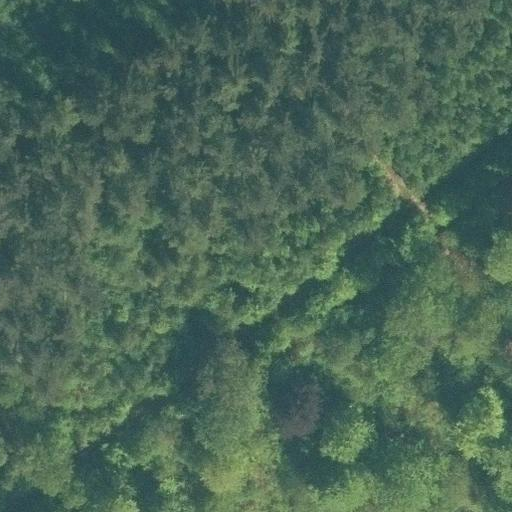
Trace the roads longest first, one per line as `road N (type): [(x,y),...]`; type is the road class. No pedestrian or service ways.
road 1 (track): [(415,196),(0,500)]
road 2 (track): [(415,196),(315,71)]
road 3 (track): [(511,122),(415,196)]
